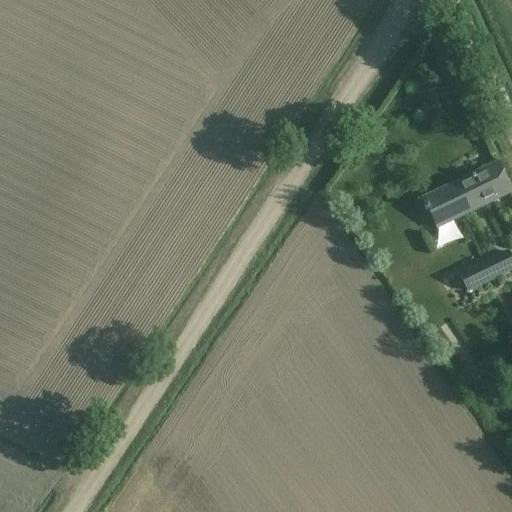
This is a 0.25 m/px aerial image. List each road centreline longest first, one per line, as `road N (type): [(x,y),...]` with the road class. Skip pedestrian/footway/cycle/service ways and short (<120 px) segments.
road 1 (track): [(411,0),(73,511)]
road 2 (unclassified): [(511,139),(451,0)]
